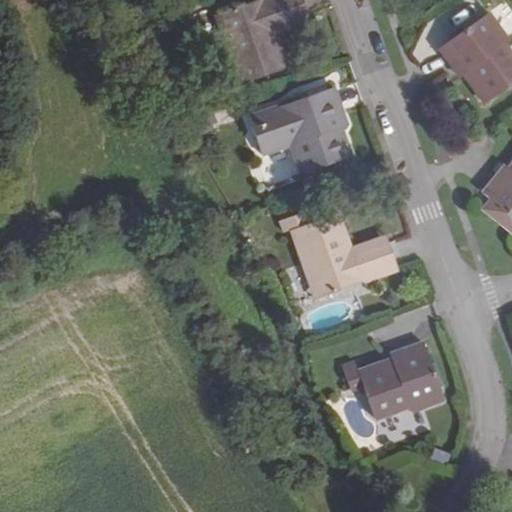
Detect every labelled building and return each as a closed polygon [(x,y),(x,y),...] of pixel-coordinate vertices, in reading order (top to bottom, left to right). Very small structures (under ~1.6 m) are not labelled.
[(238,86),(287,68),(276,36),(273,28),(308,16),(302,0),(262,0),(215,16),(238,86)] [(511,55),(504,45),(508,42),(488,13),(438,49),(460,79),(464,77),(485,104),(511,85),(511,55)] [(276,36),(310,23),(308,16),(273,28),(276,36)] [(348,129),(333,88),(276,108),(291,149),(301,177),(352,158),(342,132),(348,129)] [(261,159),(291,149),(276,108),(275,107),(247,117),(261,159)] [(483,194),(490,201),(483,211),(511,233),(511,164),(508,170),(504,167),(483,194)] [(315,300),(398,271),(388,243),(352,256),(350,249),(338,215),(291,231),(315,300)] [(388,243),(386,236),(350,249),(352,256),(388,243)] [(391,360),(357,372),(363,387),(375,420),(408,408),(410,413),(443,401),(423,344),(389,357),(391,360)] [(354,365),(339,370),(349,393),(363,387),(357,372),(354,365)]
